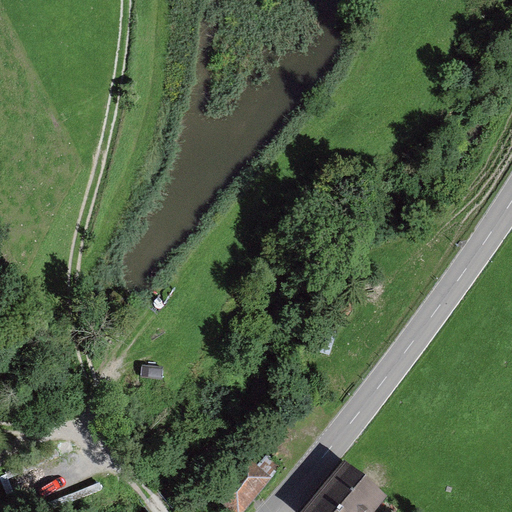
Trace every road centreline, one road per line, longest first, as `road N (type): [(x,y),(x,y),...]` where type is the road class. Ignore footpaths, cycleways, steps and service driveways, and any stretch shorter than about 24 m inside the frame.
road 1 (track): [(128,0),(112,116),(74,270),(95,437)]
road 2 (tertiary): [(278,511),(511,202)]
